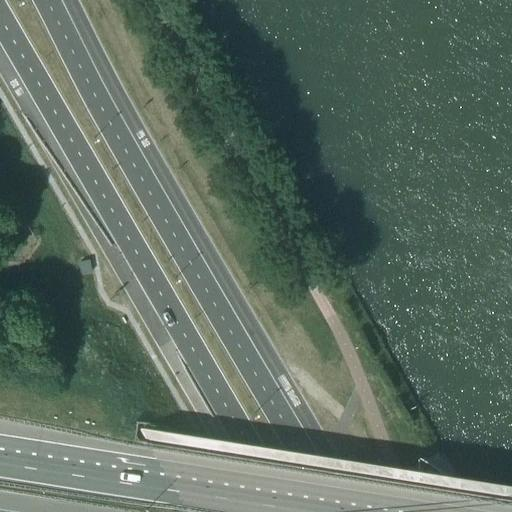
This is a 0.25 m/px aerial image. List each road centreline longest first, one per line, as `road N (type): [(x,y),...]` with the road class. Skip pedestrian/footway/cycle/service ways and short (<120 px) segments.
road 1 (secondary): [(335,511),(47,0)]
road 2 (secondary): [(0,18),(286,511)]
road 3 (motorway): [(308,511),(0,464)]
